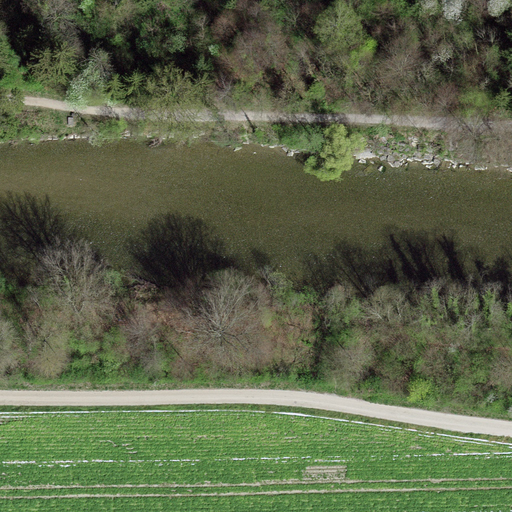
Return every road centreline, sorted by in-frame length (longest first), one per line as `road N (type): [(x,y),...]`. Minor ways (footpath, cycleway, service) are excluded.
road 1 (track): [(511,419),(299,395),(0,396)]
road 2 (track): [(511,123),(230,115),(0,97)]
